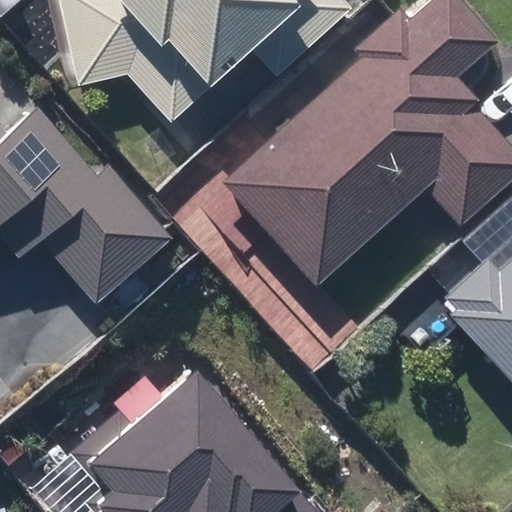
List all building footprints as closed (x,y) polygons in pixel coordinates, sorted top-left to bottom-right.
[(0,0),(0,15),(20,1),(18,0),(0,0)] [(52,0),(74,88),(123,75),(164,123),(247,51),(271,79),(347,14),(334,0),(52,0)] [(222,175),(313,277),(421,181),(456,220),(511,170),(511,144),(471,98),(476,95),(453,69),(493,34),(463,0),(417,0),(403,12),(396,5),(352,44),(359,51),(222,175)] [(95,298),(173,232),(110,158),(97,168),(38,98),(10,121),(0,109),(0,230),(19,253),(41,234),(95,298)] [(439,294),(511,375),(511,251),(494,268),(482,255),(439,294)] [(315,511),(293,487),(288,493),(183,374),(126,423),(115,410),(67,450),(98,486),(90,494),(105,511),(315,511)] [(61,456),(47,440),(28,456),(42,472),(61,456)]
